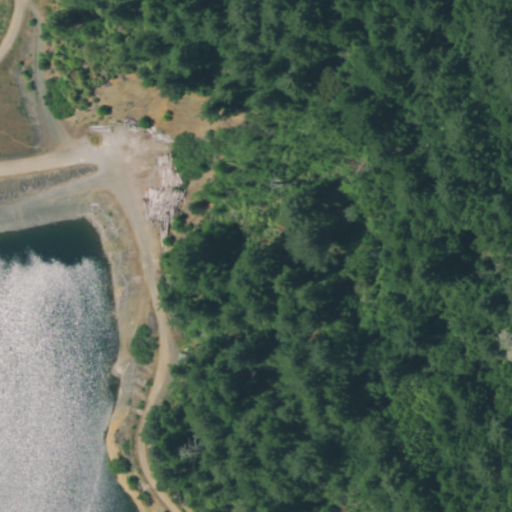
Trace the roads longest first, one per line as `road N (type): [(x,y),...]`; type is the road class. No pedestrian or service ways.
road 1 (track): [(181,511),(148,469),(144,444),(168,342),(125,188),(93,159),(0,167)]
road 2 (track): [(65,158),(49,136),(38,21),(21,9)]
